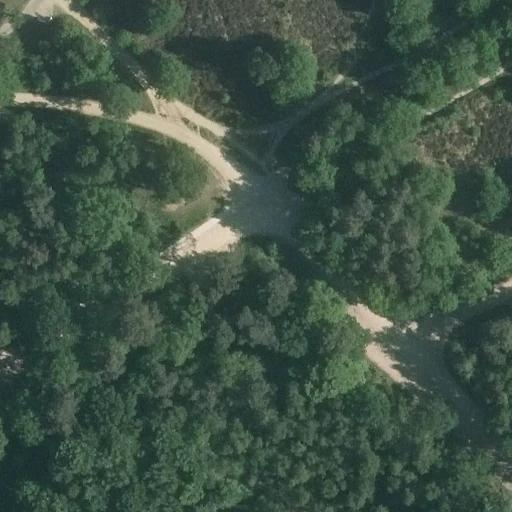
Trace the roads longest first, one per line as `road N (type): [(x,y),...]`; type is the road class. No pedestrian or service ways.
road 1 (track): [(268,211),(25,361)]
road 2 (track): [(511,65),(349,173),(268,211)]
road 3 (track): [(316,107),(497,0)]
road 4 (track): [(404,349),(268,211)]
road 5 (track): [(184,130),(0,100)]
road 6 (track): [(184,130),(63,0)]
road 7 (track): [(404,349),(511,460)]
road 8 (track): [(511,280),(404,349)]
